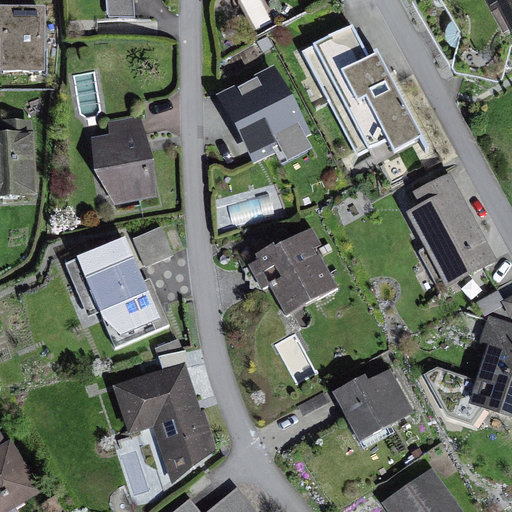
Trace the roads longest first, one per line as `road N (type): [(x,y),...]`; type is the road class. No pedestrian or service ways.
road 1 (residential): [(190,0),(192,158),(217,365),(244,436),(297,511)]
road 2 (residential): [(511,226),(387,0)]
